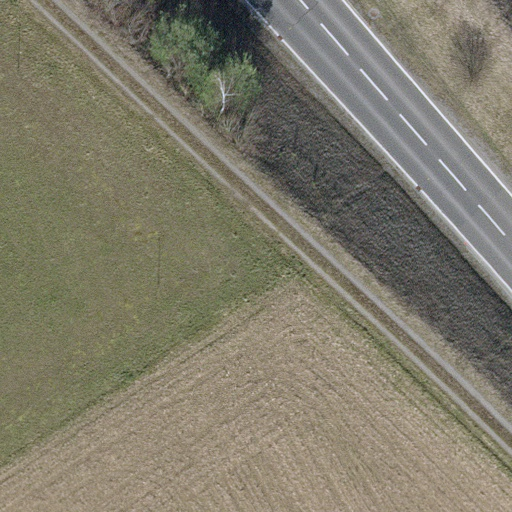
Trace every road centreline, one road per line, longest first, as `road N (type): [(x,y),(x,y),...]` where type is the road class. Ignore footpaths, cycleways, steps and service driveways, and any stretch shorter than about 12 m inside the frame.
road 1 (track): [(23,0),(511,455)]
road 2 (primary): [(511,243),(300,0)]
